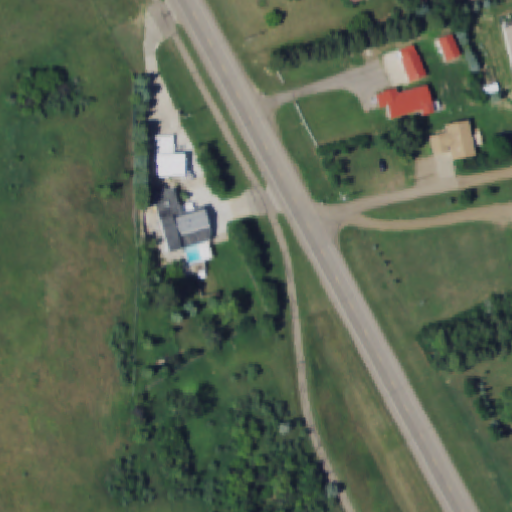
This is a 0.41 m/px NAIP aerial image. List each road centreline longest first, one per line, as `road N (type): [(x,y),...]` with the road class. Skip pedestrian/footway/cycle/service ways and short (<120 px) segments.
road 1 (primary): [(304,225),(458,511)]
road 2 (primary): [(182,0),(304,225)]
road 3 (residential): [(304,225),(511,175)]
